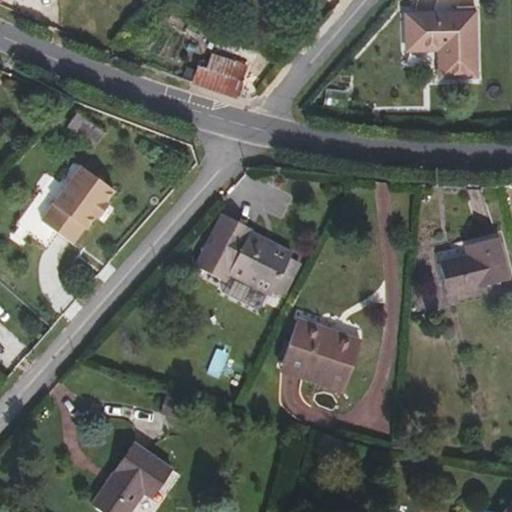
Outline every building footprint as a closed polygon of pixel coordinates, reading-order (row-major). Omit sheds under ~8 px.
[(470,18),(401,18),(400,52),(432,52),(433,78),(470,79),(470,18)] [(239,75),(198,59),(189,83),(231,98),(239,75)] [(95,145),(105,131),(76,112),(66,126),(95,145)] [(100,219),(108,205),(105,203),(113,191),(75,165),(38,219),(75,244),(86,227),(88,228),(97,216),(100,219)] [(235,216),(220,242),(235,252),(225,271),(265,293),(285,254),(247,233),(251,225),(235,216)] [(461,255),(434,261),(441,293),(503,281),(493,237),(459,244),(461,255)] [(288,318),(275,359),(298,367),(295,378),(338,390),(353,340),(288,318)] [(275,359),(272,370),(295,378),(298,367),(275,359)] [(132,443),(87,504),(98,511),(124,511),(139,492),(148,497),(167,468),(132,443)] [(511,511),(511,499),(507,501),(498,511),(511,511)]
